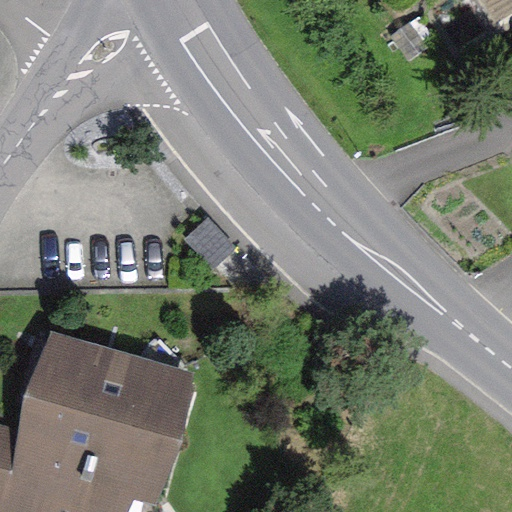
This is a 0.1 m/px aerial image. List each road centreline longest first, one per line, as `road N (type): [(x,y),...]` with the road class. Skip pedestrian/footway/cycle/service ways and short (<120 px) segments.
road 1 (secondary): [(511,370),(306,190),(167,0)]
road 2 (residential): [(0,167),(79,64),(151,0)]
